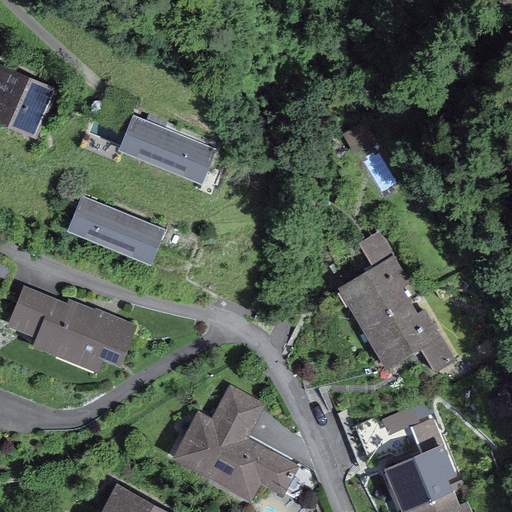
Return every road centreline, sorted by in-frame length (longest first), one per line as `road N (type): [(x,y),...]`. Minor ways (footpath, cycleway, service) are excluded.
road 1 (residential): [(342,511),(314,438),(272,357),(250,333),(0,247)]
road 2 (residential): [(103,89),(8,0)]
